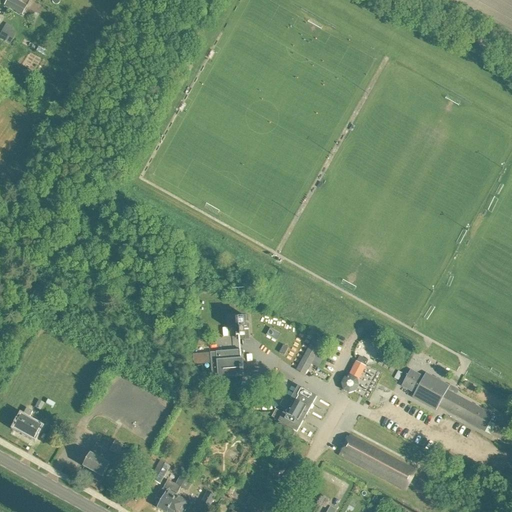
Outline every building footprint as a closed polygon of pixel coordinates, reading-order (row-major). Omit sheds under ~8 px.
[(27,7),(13,0),(7,0),(4,6),(22,16),(27,7)] [(2,33),(9,37),(14,27),(7,24),(2,33)] [(0,39),(10,45),(13,39),(9,37),(2,33),(0,36),(0,39)] [(249,340),(248,332),(249,332),(248,317),(234,318),(235,333),(236,333),(236,341),(249,340)] [(297,369),(306,375),(322,347),(312,341),(297,369)] [(284,356),(288,349),(283,346),(279,353),(284,356)] [(212,380),(218,379),(218,380),(244,377),(243,359),(242,359),(242,351),(210,354),(212,380)] [(358,382),(366,367),(361,365),(356,362),(348,377),(344,378),(341,385),(343,391),(349,395),(356,393),(359,386),(358,382)] [(449,386),(425,373),(423,377),(410,370),(401,386),(415,394),(412,398),(436,411),(438,407),(443,409),(485,432),(494,416),(451,392),(447,390),(449,386)] [(398,372),(394,379),(398,381),(402,374),(398,372)] [(293,432),(297,433),(317,397),(298,387),(289,405),(283,402),(280,407),(286,410),(283,414),(276,410),(271,418),(279,422),(278,423),(282,425),(281,426),(280,425),(279,425),(278,426),(277,427),(277,429),(277,430),(277,431),(278,431),(279,432),(280,432),(281,432),(281,433),(282,434),(283,434),(284,434),(285,435),(286,436),(287,436),(288,436),(289,437),(289,438),(290,438),(291,438),(292,438),(293,438),(294,437),(295,436),(295,435),(295,434),(294,433),(293,432)] [(40,411),(44,404),(39,402),(35,408),(40,411)] [(15,430),(34,441),(41,428),(28,421),(33,413),(27,409),(22,417),(15,430)] [(511,435),(495,425),(489,435),(506,445),(511,435)] [(350,436),(339,457),(406,493),(417,472),(350,436)] [(116,467),(118,463),(117,460),(101,450),(103,447),(97,443),(90,455),(83,468),(94,473),(92,477),(93,480),(97,483),(100,482),(102,478),(109,466),(113,468),(116,467)] [(150,479),(159,485),(169,467),(160,462),(150,479)] [(288,465),(284,462),(278,472),(282,475),(288,465)] [(185,481),(180,478),(175,485),(168,481),(157,499),(161,502),(157,509),(163,511),(168,511),(177,497),(176,496),(181,488),(185,481)] [(190,484),(185,481),(181,488),(186,491),(190,484)] [(207,491),(197,509),(201,511),(207,511),(211,506),(216,496),(207,491)] [(188,503),(177,497),(168,511),(188,511),(191,506),(187,504),(188,503)] [(264,511),(267,507),(251,498),(247,505),(258,511),(264,511)]
